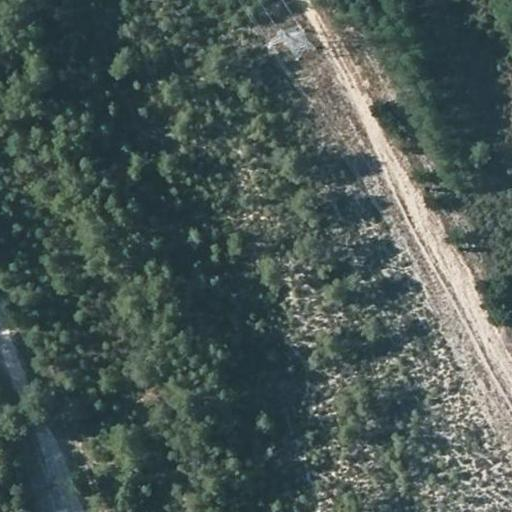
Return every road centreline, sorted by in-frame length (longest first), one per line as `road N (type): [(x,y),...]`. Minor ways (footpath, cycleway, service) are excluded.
road 1 (track): [(511,401),(440,247),(302,0)]
road 2 (track): [(65,511),(0,340)]
